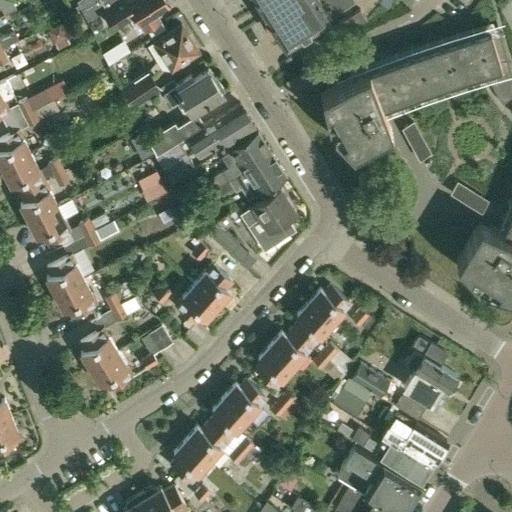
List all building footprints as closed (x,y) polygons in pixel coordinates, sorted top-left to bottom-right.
[(116,0),(77,0),(87,19),(103,9),(116,0)] [(139,32),(144,29),(160,19),(155,12),(169,3),(166,0),(116,0),(103,9),(113,24),(117,25),(130,17),(139,32)] [(261,4),(266,12),(267,12),(285,41),(330,13),(330,12),(348,0),(258,0),(261,3),(261,4)] [(337,22),(343,32),(365,19),(359,9),(337,22)] [(66,21),(59,24),(64,32),(70,28),(66,21)] [(162,66),(171,68),(199,50),(181,22),(148,44),(162,66)] [(322,95),(329,124),(352,149),(361,145),(384,132),(392,128),(383,105),(412,94),(441,84),(471,74),(487,69),(489,77),(490,79),(491,83),(493,88),(496,92),(498,96),(502,101),(503,103),(511,95),(511,73),(511,70),(498,24),(474,31),(459,36),(428,46),(398,57),(368,68),(356,73),(338,82),(321,91),(322,95)] [(326,30),(297,48),(303,58),(332,40),(326,30)] [(10,31),(0,35),(0,46),(1,49),(16,41),(10,31)] [(66,36),(55,42),(58,48),(69,42),(66,36)] [(105,52),(110,63),(133,48),(126,38),(105,52)] [(122,86),(132,104),(162,85),(151,67),(122,86)] [(183,97),(192,111),(222,91),(221,90),(224,88),(216,76),(213,78),(207,68),(193,78),(191,74),(175,84),(164,92),(172,104),(183,97)] [(0,110),(7,107),(2,98),(12,93),(5,78),(0,80),(0,110)] [(25,97),(16,101),(22,113),(31,109),(26,99),(25,97)] [(45,102),(31,109),(36,118),(59,107),(54,97),(45,102)] [(224,144),(255,124),(240,101),(214,118),(213,117),(204,122),(178,138),(187,151),(195,146),(201,155),(222,141),(224,144)] [(511,107),(510,110),(511,111),(511,207),(502,230),(480,220),(476,226),(461,251),(456,258),(480,283),(511,292),(511,107)] [(31,109),(22,113),(27,123),(28,125),(37,120),(35,118),(31,109)] [(178,138),(204,122),(197,112),(177,125),(174,121),(149,137),(157,152),(178,138)] [(419,159),(420,158),(422,157),(431,152),(427,145),(413,120),(409,122),(402,126),(401,126),(419,159)] [(18,128),(0,136),(0,163),(1,166),(30,151),(18,128)] [(206,193),(229,178),(272,151),(258,129),(231,146),(232,148),(222,154),(228,165),(199,184),(206,193)] [(19,190),(43,177),(30,151),(1,166),(9,182),(14,179),(19,190)] [(259,190),(286,173),(272,151),(229,178),(235,188),(241,184),(248,197),(259,190)] [(166,170),(172,181),(198,164),(191,154),(166,170)] [(54,173),(62,169),(57,157),(48,161),(54,173)] [(62,169),(54,173),(59,184),(68,180),(62,169)] [(28,218),(56,203),(43,177),(19,190),(24,199),(20,202),(28,218)] [(192,179),(179,188),(182,193),(186,199),(190,196),(200,190),(192,179)] [(165,187),(161,180),(142,190),(147,200),(166,190),(165,187)] [(486,197),(460,181),(457,180),(450,192),(481,211),(482,210),(485,205),(486,203),(489,199),(487,198),(486,197)] [(253,204),(247,208),(241,211),(264,247),(295,227),(287,215),(296,209),(280,185),(253,203),(253,204)] [(28,218),(36,233),(41,231),(45,239),(68,227),(56,203),(28,218)] [(157,213),(162,222),(172,217),(167,208),(157,213)] [(104,212),(91,219),(94,226),(108,219),(104,212)] [(85,234),(94,230),(88,217),(79,221),(85,234)] [(113,220),(94,229),(99,238),(117,229),(113,220)] [(217,222),(204,231),(224,248),(229,253),(239,242),(217,222)] [(54,291),(82,276),(70,252),(89,242),(91,245),(99,241),(94,230),(85,234),(62,245),(66,254),(46,264),(51,272),(46,275),(54,291)] [(198,260),(207,249),(200,243),(191,253),(198,260)] [(194,281),(218,303),(230,289),(226,286),(232,279),(212,261),(194,281)] [(82,276),(54,291),(62,306),(67,304),(71,312),(94,300),(82,276)] [(111,307),(118,303),(132,297),(124,281),(112,287),(113,292),(106,295),(111,307)] [(206,316),(218,303),(194,281),(176,301),(196,319),(202,312),(206,316)] [(332,320),(343,306),(349,300),(330,282),(324,289),(320,285),(308,298),(332,320)] [(162,284),(153,295),(162,302),(171,291),(162,284)] [(293,323),(312,341),(332,320),(308,298),(296,312),(300,315),(293,323)] [(118,303),(111,307),(117,319),(124,315),(118,303)] [(359,322),(368,313),(360,306),(352,315),(359,322)] [(149,331),(160,348),(172,340),(161,323),(149,331)] [(281,328),(269,342),(293,363),(312,341),(293,323),(285,332),(281,328)] [(89,365),(116,349),(102,326),(80,340),(84,347),(80,350),(89,365)] [(418,333),(411,345),(423,352),(430,340),(418,333)] [(415,366),(404,384),(435,403),(446,386),(447,387),(456,372),(439,362),(446,350),(430,340),(423,352),(414,366),(415,366)] [(330,341),(312,362),(321,369),(339,349),(330,341)] [(269,342),(257,355),(261,358),(255,365),(275,383),(293,363),(269,342)] [(116,349),(89,365),(99,380),(103,378),(108,385),(130,371),(116,349)] [(141,358),(147,366),(157,360),(152,351),(141,358)] [(362,362),(362,363),(353,377),(380,394),(388,382),(389,379),(371,367),(362,362)] [(247,414),(259,401),(265,394),(245,376),(239,383),(235,380),(223,393),(247,414)] [(369,392),(347,379),(334,400),(356,413),(369,392)] [(287,388),(269,408),(276,414),(294,395),(287,388)] [(403,391),(396,403),(418,417),(425,405),(403,391)] [(235,427),(247,414),(223,393),(211,406),(215,410),(209,417),(208,418),(228,436),(229,434),(235,427)] [(0,417),(11,413),(4,397),(0,398),(0,417)] [(446,439),(414,419),(396,408),(381,433),(382,433),(399,444),(401,441),(432,461),(446,439)] [(0,417),(0,445),(15,440),(12,432),(17,430),(11,413),(0,417)] [(208,418),(206,420),(200,427),(197,423),(185,436),(208,457),(220,444),(226,437),(228,436),(208,418)] [(352,436),(363,443),(370,432),(370,431),(358,424),(355,430),(353,433),(352,435),(352,436)] [(421,478),(432,461),(401,441),(399,444),(382,433),(373,448),(421,478)] [(185,436),(173,450),(177,453),(171,460),(191,477),(208,457),(185,436)] [(245,436),(229,453),(236,460),(243,467),(260,449),(252,442),(245,436)] [(399,511),(401,511),(420,482),(354,442),(336,472),(349,481),(399,511)] [(286,470),(279,481),(280,482),(290,488),(297,477),(286,470)] [(344,511),(399,511),(349,481),(334,506),(344,511)] [(138,491),(150,511),(175,511),(187,505),(173,483),(163,489),(160,484),(156,487),(154,485),(150,484),(138,491)] [(203,484),(194,494),(202,500),(210,490),(203,484)] [(150,511),(138,491),(127,498),(125,503),(127,505),(122,508),(124,511),(150,511)] [(328,511),(298,494),(293,503),(307,511),(328,511)] [(280,511),(266,500),(257,511),(280,511)]
